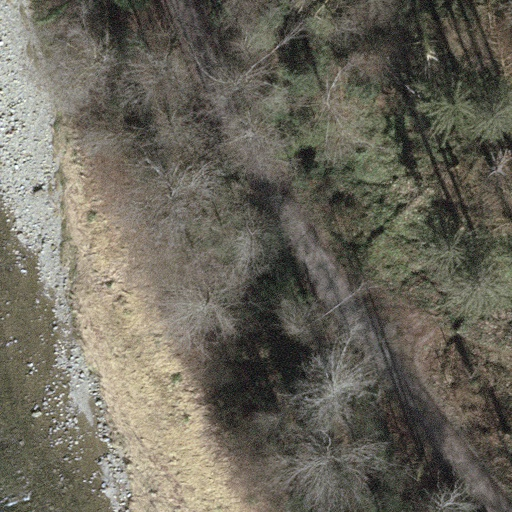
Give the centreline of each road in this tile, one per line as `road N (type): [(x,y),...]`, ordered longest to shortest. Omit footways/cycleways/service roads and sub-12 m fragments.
road 1 (track): [(182,0),(222,90),(370,326),(505,511)]
road 2 (track): [(511,362),(370,326)]
